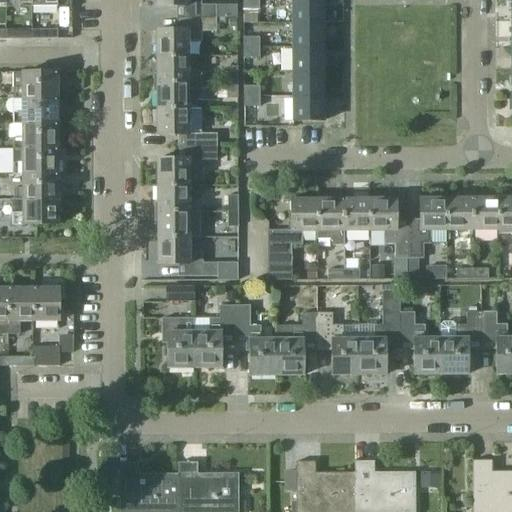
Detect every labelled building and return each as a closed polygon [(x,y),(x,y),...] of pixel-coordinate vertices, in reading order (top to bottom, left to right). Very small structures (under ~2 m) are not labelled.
[(183,19),(216,19),(216,6),(200,6),(200,0),(154,0),(154,8),(183,8),(183,19)] [(242,0),(242,9),(257,9),(256,0),(242,0)] [(290,0),(291,22),(321,22),(321,0),(290,0)] [(155,58),(188,58),(188,42),(201,42),(201,32),(216,32),(216,19),(183,19),(183,31),(155,31),(155,58)] [(291,47),(322,47),(321,22),(291,22),(291,47)] [(31,39),(31,30),(5,30),(6,39),(31,39)] [(31,30),(31,39),(56,39),(56,30),(31,30)] [(257,38),(242,38),(242,48),(257,48),(257,38)] [(291,71),(322,71),(322,47),(291,47),(291,71)] [(242,58),(257,58),(257,48),(242,48),(242,58)] [(200,71),(188,71),(188,58),(155,58),(155,83),(188,83),(188,82),(199,82),(200,71)] [(236,68),(225,68),(225,83),(237,83),(236,68)] [(291,96),(322,96),(322,71),(291,71),(291,96)] [(57,73),(20,73),(13,73),(13,99),(21,99),(57,99),(57,73)] [(188,83),(155,83),(155,109),(188,109),(188,83)] [(226,98),(237,98),(237,83),(225,83),(226,98)] [(257,86),(242,86),(243,96),(257,96),(257,86)] [(243,106),(257,106),(257,96),(243,96),(243,106)] [(322,96),(291,96),(292,121),(322,120),(322,96)] [(57,99),(21,99),(21,113),(13,113),(13,124),(21,124),(57,124),(57,99)] [(185,147),(216,147),(216,134),(200,135),(200,110),(201,110),(201,109),(188,109),(155,109),(155,134),(185,134),(185,147)] [(57,124),(21,124),(21,138),(13,138),(13,149),(21,149),(57,149),(57,124)] [(156,186),(189,186),(189,171),(202,171),(202,160),(216,160),(216,147),(185,147),(185,159),(155,159),(156,186)] [(57,149),(21,149),(21,163),(13,163),(14,173),(21,173),(57,173),(57,149)] [(14,199),(21,199),(57,199),(57,173),(21,173),(21,188),(14,188),(14,199)] [(156,211),(189,211),(189,186),(156,186),(156,211)] [(227,211),(237,211),(237,196),(227,196),(227,211)] [(511,198),(498,199),(498,231),(511,231),(511,198)] [(57,199),(21,199),(21,214),(14,214),(14,225),(57,225),(57,199)] [(369,231),(368,199),(342,200),(343,231),(369,231)] [(407,260),(407,257),(407,220),(395,220),(395,199),(368,199),(369,231),(384,231),(384,245),(394,245),(394,260),(407,260)] [(407,220),(407,257),(407,260),(420,260),(420,245),(430,245),(430,231),(446,231),(446,199),(418,200),(419,220),(407,220)] [(446,199),(446,231),(471,231),(471,199),(446,199)] [(498,231),(498,199),(471,199),(471,231),(498,231)] [(317,231),(317,200),(290,200),(290,231),(266,231),(267,255),(290,255),(290,246),(301,245),(301,231),(317,231)] [(343,245),(343,231),(342,200),(317,200),(317,231),(317,240),(330,240),(330,246),(343,245)] [(189,238),(189,215),(189,211),(156,211),(156,238),(189,238)] [(237,211),(227,211),(227,227),(238,227),(237,211)] [(189,238),(156,238),(156,264),(184,265),(184,277),(216,277),(216,281),(236,281),(236,264),(203,264),(203,253),(189,253),(189,238)] [(267,265),(290,265),(290,255),(267,255),(267,265)] [(290,265),(267,265),(267,281),(290,281),(290,265)] [(471,280),(471,268),(455,268),(455,280),(471,280)] [(471,268),(471,280),(487,280),(487,269),(471,268)] [(343,280),(343,269),(326,269),(327,280),(343,280)] [(343,269),(343,280),(359,280),(359,269),(343,269)] [(32,321),(32,288),(11,288),(11,286),(8,286),(8,288),(8,334),(20,334),(20,321),(32,321)] [(32,288),(32,321),(58,320),(58,288),(37,288),(37,286),(32,286),(32,288)] [(193,302),(193,287),(166,287),(165,301),(193,302)] [(0,334),(8,334),(8,288),(0,288),(0,334)] [(381,313),(384,313),(384,326),(373,326),(373,339),(358,339),(359,376),(385,376),(385,344),(399,344),(398,313),(398,290),(381,290),(381,313)] [(193,319),(194,369),(220,369),(220,337),(234,337),(234,306),(219,306),(219,319),(208,319),(193,319)] [(276,339),(260,339),(260,326),(249,326),(249,306),(234,306),(234,337),(248,337),(248,377),(277,377),(276,339)] [(276,326),(276,339),(277,377),(303,376),(303,345),(318,345),(317,313),(301,313),(301,326),(290,326),(276,326)] [(358,326),(342,326),(331,326),(331,313),(317,313),(318,345),(331,345),(331,376),(359,376),(358,339),(358,326)] [(414,313),(398,313),(399,344),(413,344),(413,376),(440,375),(440,339),(424,339),(424,325),(414,325),(414,313)] [(440,325),(440,339),(440,375),(467,375),(467,343),(481,343),(481,313),(465,313),(465,325),(457,325),(454,322),(444,322),(440,325)] [(511,374),(511,337),(507,338),(507,325),(495,325),(495,313),(481,313),(481,343),(495,344),(495,375),(511,374)] [(166,335),(166,369),(194,369),(193,319),(185,320),(161,320),(161,335),(166,335)] [(33,357),(33,366),(58,366),(58,347),(33,347),(33,357)] [(0,366),(8,366),(8,357),(0,357),(0,366)] [(8,357),(8,366),(33,366),(33,357),(8,357)] [(511,511),(511,471),(491,472),(491,461),(471,461),(472,511),(511,511)] [(296,462),(296,492),(295,511),(354,511),(354,473),(315,473),(315,462),(296,462)] [(354,462),(354,473),(354,511),(414,511),(415,473),(374,473),(374,462),(354,462)] [(177,511),(177,475),(138,475),(138,463),(118,463),(118,511),(177,511)] [(177,475),(177,511),(237,511),(237,474),(197,474),(197,463),(177,463),(177,475)]
